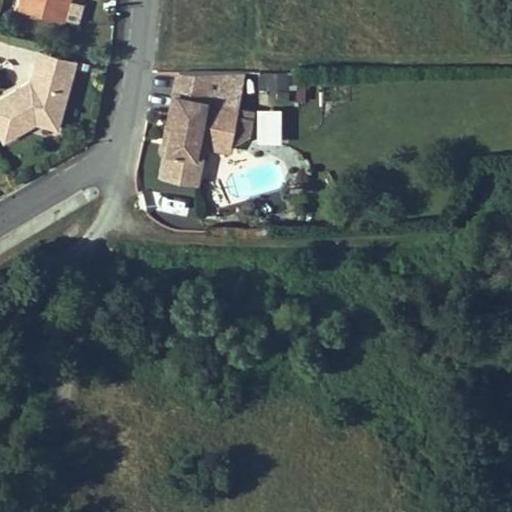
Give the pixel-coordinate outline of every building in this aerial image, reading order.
[(67,21),(72,0),(23,0),(21,9),(67,21)] [(78,58),(41,48),(37,62),(74,74),(78,58)] [(27,91),(20,96),(16,91),(0,101),(0,126),(10,141),(40,120),(58,127),(74,74),(37,62),(31,80),(24,85),(27,91)] [(192,177),(196,147),(225,145),(254,131),(256,106),(240,106),(246,68),(179,69),(169,121),(175,121),(170,146),(165,172),(192,177)] [(20,96),(27,91),(24,85),(16,91),(20,96)] [(164,146),(170,146),(175,121),(169,121),(164,146)] [(141,209),(159,209),(160,188),(141,187),(141,209)]
